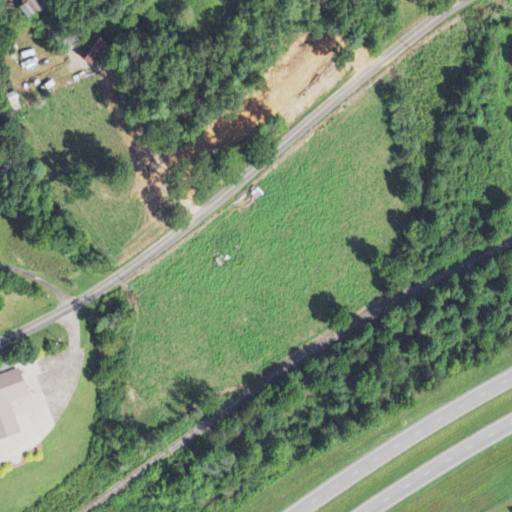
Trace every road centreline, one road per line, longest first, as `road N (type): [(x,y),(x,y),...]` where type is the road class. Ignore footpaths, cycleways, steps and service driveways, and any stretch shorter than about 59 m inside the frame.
road 1 (tertiary): [(0,338),(63,310),(181,229),(457,0)]
road 2 (trunk): [(511,374),(436,412),(294,511)]
road 3 (trunk): [(363,511),(456,446),(511,418)]
